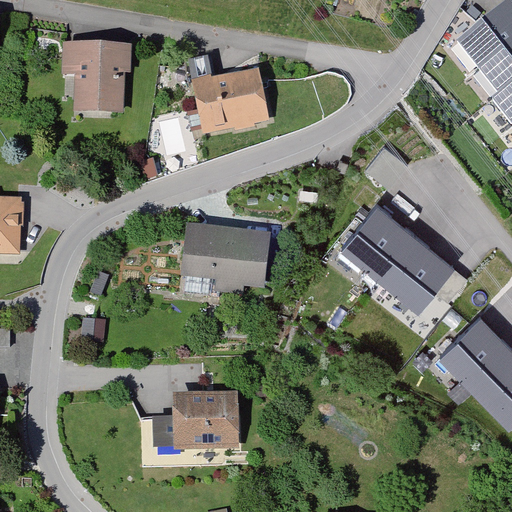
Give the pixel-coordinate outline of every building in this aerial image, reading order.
[(511,18),(501,6),(446,52),(486,98),(476,107),(511,148),(511,155),(498,168),(511,184),(511,18)] [(71,78),(71,112),(118,113),(118,78),(128,78),(128,47),(58,46),(57,78),(71,78)] [(185,87),(195,136),(262,124),(253,74),(185,87)] [(363,169),(390,186),(408,159),(381,142),(363,169)] [(348,165),(339,163),(337,172),(345,175),(348,165)] [(0,253),(16,254),(18,200),(0,199),(0,253)] [(366,208),(329,253),(410,319),(447,273),(366,208)] [(179,228),(175,280),(212,283),(211,294),(241,297),(242,289),(260,290),(265,235),(179,228)] [(511,354),(478,320),(437,359),(504,429),(511,420),(511,354)] [(0,345),(9,346),(8,328),(0,328),(0,345)] [(165,399),(167,452),(233,450),(231,397),(165,399)]
